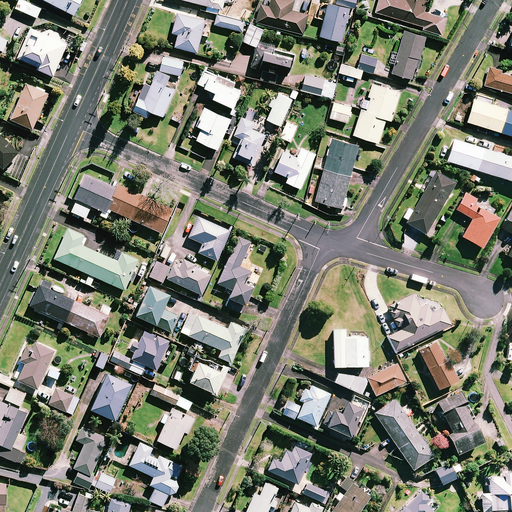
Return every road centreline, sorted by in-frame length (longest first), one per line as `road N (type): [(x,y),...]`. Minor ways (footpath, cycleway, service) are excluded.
road 1 (residential): [(201,511),(323,238)]
road 2 (residential): [(351,248),(491,0)]
road 3 (residential): [(323,238),(71,127)]
road 4 (secondary): [(71,127),(0,286)]
road 5 (unknown): [(246,411),(399,482)]
road 6 (residential): [(483,299),(457,280),(351,248)]
road 7 (secondary): [(127,0),(71,127)]
